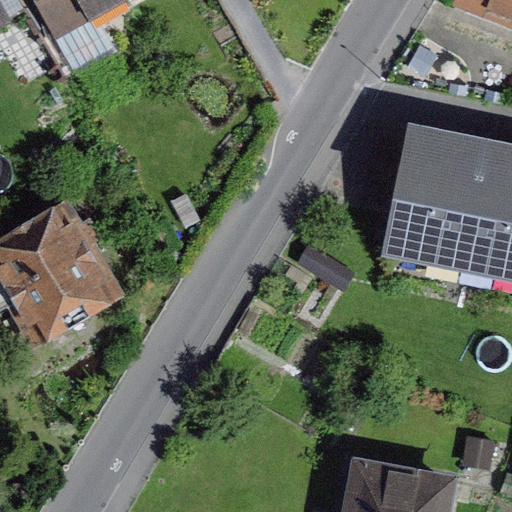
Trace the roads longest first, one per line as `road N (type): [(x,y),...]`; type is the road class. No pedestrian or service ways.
road 1 (residential): [(74,511),(311,117)]
road 2 (residential): [(311,117),(241,0)]
road 3 (residential): [(311,117),(381,0)]
